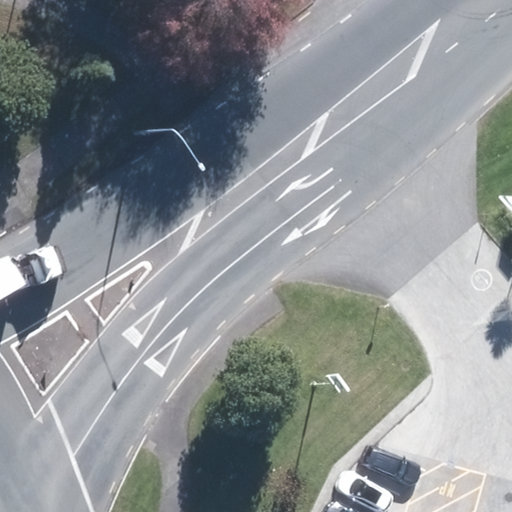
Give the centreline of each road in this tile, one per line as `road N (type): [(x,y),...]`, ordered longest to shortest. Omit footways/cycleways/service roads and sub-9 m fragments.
road 1 (secondary): [(342,116),(129,368),(74,455),(6,505)]
road 2 (secondary): [(0,285),(342,116)]
road 3 (secondary): [(478,0),(342,116)]
